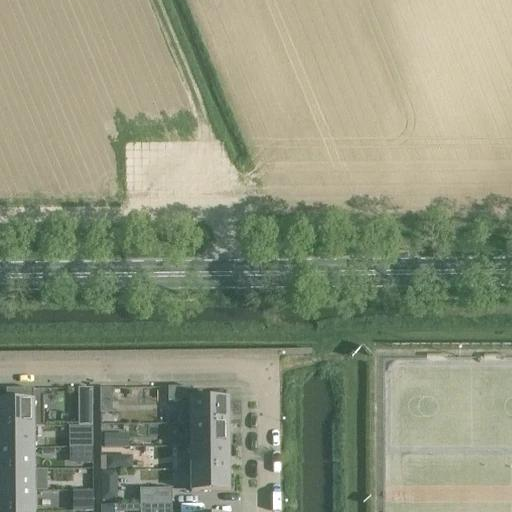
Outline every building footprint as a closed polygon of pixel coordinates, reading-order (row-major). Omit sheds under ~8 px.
[(93,389),(78,389),(78,407),(92,407),(93,407),(93,389)] [(112,390),(100,390),(100,414),(112,414),(112,390)] [(0,392),(1,401),(26,400),(26,391),(0,392)] [(6,403),(0,403),(0,428),(44,428),(44,395),(34,396),(33,396),(33,403),(6,403)] [(229,401),(181,402),(181,425),(229,425),(229,401)] [(229,425),(181,425),(181,426),(186,426),(186,448),(229,448),(229,425)] [(44,428),(0,428),(0,449),(35,450),(34,429),(44,429),(44,428)] [(93,432),(81,432),(82,446),(93,446),(93,432)] [(118,435),(104,435),(104,449),(118,449),(118,435)] [(229,448),(186,448),(186,449),(191,449),(191,471),(230,471),(229,448)] [(35,450),(0,449),(0,471),(35,471),(35,450)] [(93,449),(69,449),(69,465),(93,465),(93,449)] [(132,456),(106,457),(106,471),(132,471),(132,456)] [(35,471),(0,471),(0,493),(35,493),(35,471)] [(230,471),(191,471),(191,493),(230,493),(230,471)] [(117,472),(101,473),(101,503),(117,502),(117,472)] [(90,481),(80,481),(80,492),(90,492),(90,481)] [(172,490),(140,491),(140,506),(172,506),(172,490)] [(93,492),(73,492),(72,511),(93,511),(93,500),(93,492)] [(35,511),(35,493),(0,493),(0,511),(35,511)]
